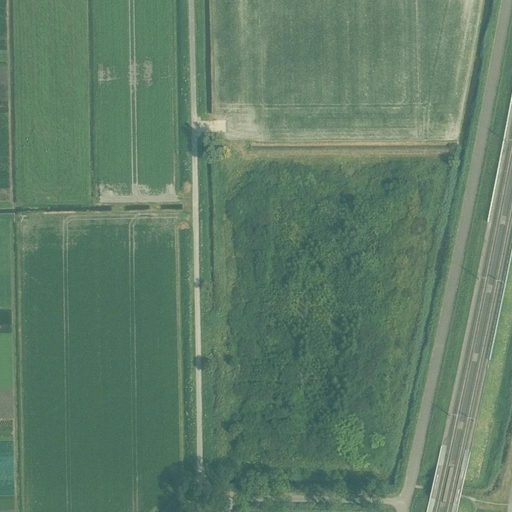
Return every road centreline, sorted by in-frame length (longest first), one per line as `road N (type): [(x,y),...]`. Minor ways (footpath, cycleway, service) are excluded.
road 1 (unclassified): [(227,498),(210,495),(200,478),(190,0)]
road 2 (unclassified): [(405,500),(227,498)]
